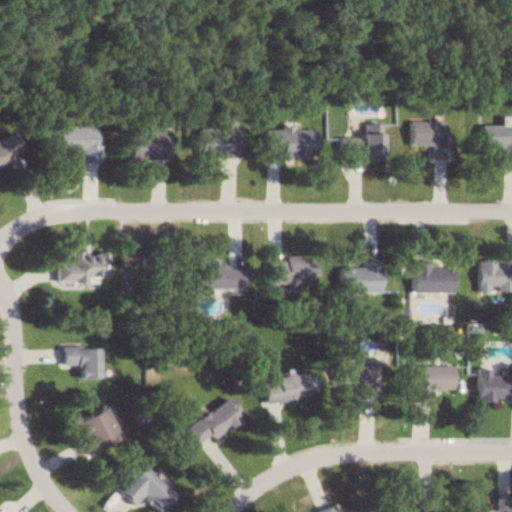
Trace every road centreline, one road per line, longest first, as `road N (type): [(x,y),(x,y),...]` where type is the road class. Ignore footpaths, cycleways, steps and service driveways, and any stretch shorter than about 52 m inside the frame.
road 1 (residential): [(0,239),(36,216),(69,210),(511,212)]
road 2 (residential): [(511,452),(339,450),(305,457),(223,511)]
road 3 (residential): [(0,284),(11,321),(11,403),(21,442),(61,511)]
